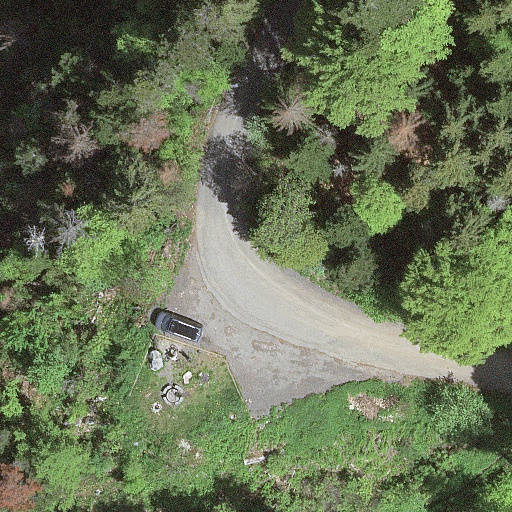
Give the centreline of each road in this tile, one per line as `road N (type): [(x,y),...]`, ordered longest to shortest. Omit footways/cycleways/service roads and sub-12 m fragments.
road 1 (unclassified): [(296,0),(238,111),(220,175),(218,232),(242,282),(335,329)]
road 2 (unclassified): [(511,372),(335,329)]
